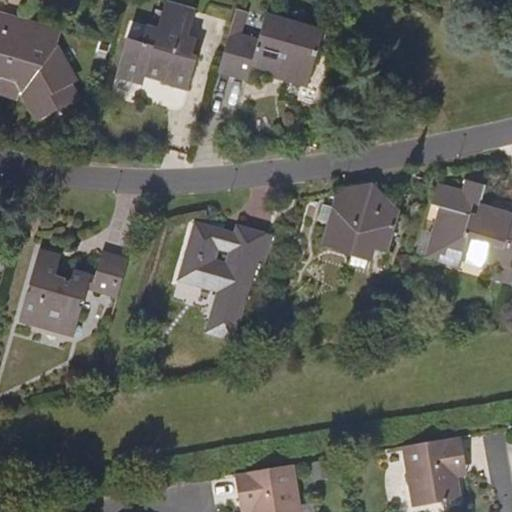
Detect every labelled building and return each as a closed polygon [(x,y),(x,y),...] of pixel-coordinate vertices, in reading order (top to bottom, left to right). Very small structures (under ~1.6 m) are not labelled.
[(126,40),(115,78),(141,85),(143,78),(170,85),(170,88),(185,92),(196,56),(191,54),(195,39),(187,37),(195,11),(164,1),(156,28),(145,25),(140,44),(126,40)] [(43,42),(47,27),(0,12),(0,77),(15,83),(35,121),(50,113),(52,105),(60,107),(77,97),(71,89),(67,87),(72,75),(55,45),(43,42)] [(250,68),(269,73),(270,70),(281,73),(279,80),(306,87),(321,32),(266,16),(259,39),(237,33),(239,25),(231,23),(217,72),(246,80),(250,68)] [(55,45),(59,30),(47,27),(43,42),(55,45)] [(268,76),(279,80),(281,73),(270,70),(269,73),(268,76)] [(511,218),(490,212),(477,208),(483,187),(464,181),(460,194),(435,187),(429,208),(439,211),(432,236),(439,238),(434,254),(461,262),(484,268),(486,262),(497,266),(499,260),(511,263),(511,218)] [(394,216),(389,214),(378,200),(372,185),(338,191),(333,206),(332,208),(328,221),(318,246),(348,255),(345,265),(362,270),(368,249),(383,253),(394,216)] [(332,208),(333,206),(323,202),(318,217),(328,221),(332,208)] [(268,238),(232,228),(230,234),(191,223),(174,281),(212,293),(200,335),(230,343),(254,262),(260,264),(268,238)] [(459,269),(461,262),(434,254),(439,238),(432,236),(426,259),(459,269)] [(25,293),(20,313),(32,316),(31,322),(68,333),(75,307),(72,306),(73,300),(77,302),(80,287),(116,297),(126,262),(95,253),(88,277),(72,273),(69,283),(53,278),(58,259),(37,252),(27,288),(31,288),(29,294),(25,293)] [(497,266),(511,270),(511,263),(499,260),(497,266)] [(18,319),(31,322),(32,316),(20,313),(18,319)] [(455,465),(465,463),(462,442),(461,437),(404,446),(414,508),(460,500),(456,476),(455,465)] [(456,476),(467,475),(465,463),(455,465),(456,476)] [(250,500),(252,511),(294,511),(287,466),(236,474),(240,502),(250,500)] [(250,500),(240,502),(241,511),(247,511),(252,511),(250,500)]
